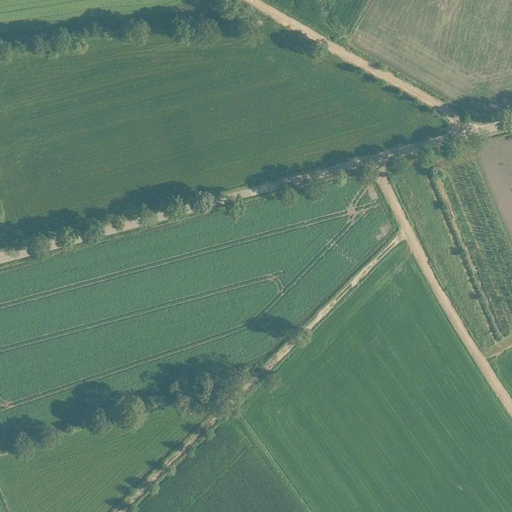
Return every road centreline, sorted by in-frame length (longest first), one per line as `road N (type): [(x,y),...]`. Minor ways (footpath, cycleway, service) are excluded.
road 1 (unclassified): [(0,259),(511,121)]
road 2 (track): [(115,511),(405,230)]
road 3 (track): [(250,0),(479,130)]
road 4 (track): [(405,230),(511,408)]
